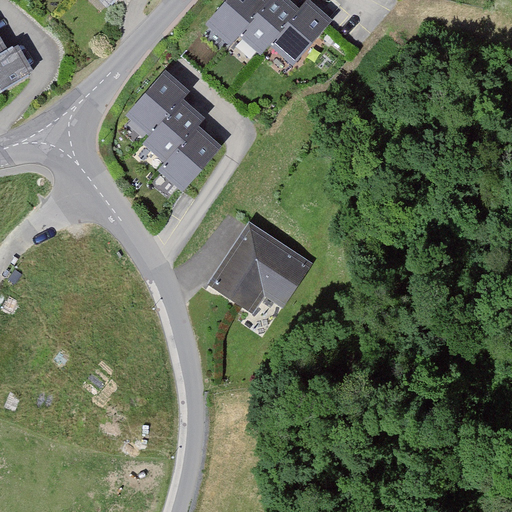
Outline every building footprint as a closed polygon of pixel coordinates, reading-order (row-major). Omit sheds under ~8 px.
[(94,0),(106,11),(116,0),(94,0)] [(269,13),(255,0),(244,0),(207,40),(227,58),(237,47),(259,67),(269,57),(287,74),(329,30),(309,12),(301,20),(281,1),(269,13)] [(0,95),(33,75),(21,54),(8,62),(0,47),(0,95)] [(186,100),(169,84),(132,126),(153,145),(144,154),(166,173),(158,182),(178,199),(217,154),(195,134),(203,125),(181,106),(186,100)] [(254,237),(221,289),(252,308),(263,291),(283,303),(304,268),(254,237)]
